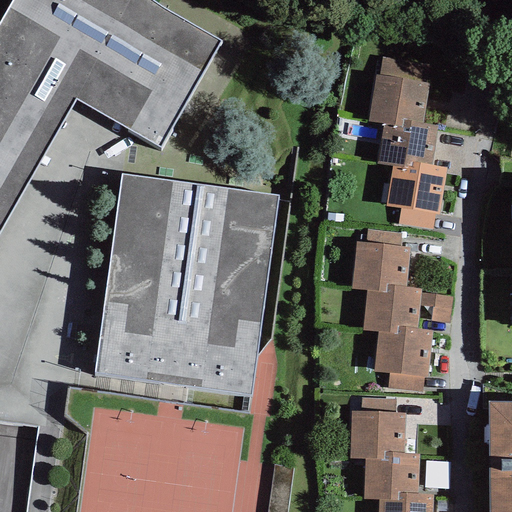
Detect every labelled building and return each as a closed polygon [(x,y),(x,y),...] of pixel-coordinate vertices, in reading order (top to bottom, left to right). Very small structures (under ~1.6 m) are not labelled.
[(220,40),(151,0),(11,0),(0,20),(0,228),(75,98),(159,146),(220,40)] [(428,82),(375,74),(368,120),(383,123),(402,125),(403,119),(422,122),(428,82)] [(422,122),(403,119),(402,125),(383,123),(377,163),(390,165),(410,168),(411,161),(431,165),(437,125),(422,122)] [(441,129),(435,156),(448,159),(455,132),(441,129)] [(446,167),(431,165),(411,161),(410,168),(390,165),(383,206),(439,215),(446,167)] [(272,202),(109,181),(84,380),(83,382),(246,403),(272,202)] [(408,246),(354,242),(350,288),(366,289),(385,291),(385,285),(405,286),(408,246)] [(405,286),(385,285),(385,291),(366,289),(363,330),(376,331),(396,333),(397,326),(417,328),(420,288),(405,286)] [(452,297),(423,293),(421,305),(432,306),(429,325),(448,327),(452,297)] [(432,330),(417,328),(397,326),(396,333),(376,331),(372,372),(428,377),(432,330)] [(511,511),(511,401),(488,402),(489,511),(511,511)] [(403,411),(349,410),(348,457),(364,457),(382,457),(382,451),(402,451),(403,411)] [(402,451),(382,451),(382,457),(364,457),(363,497),(376,498),(397,498),(397,491),(417,492),(417,451),(402,451)] [(449,461),(422,459),(420,479),(431,480),(430,490),(446,492),(449,461)] [(267,511),(285,511),(292,468),(273,466),(267,511)] [(431,511),(432,492),(417,492),(397,491),(397,498),(376,498),(375,511),(431,511)]
